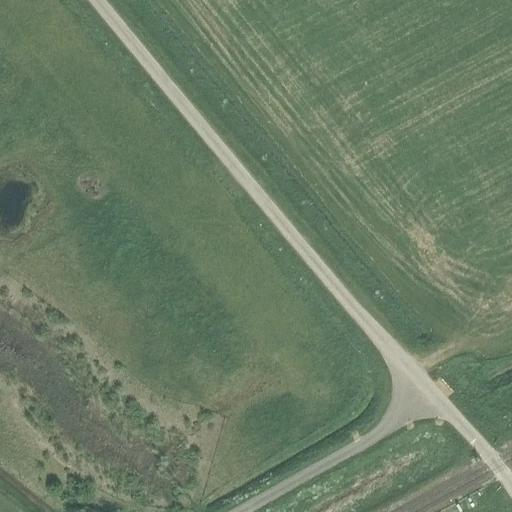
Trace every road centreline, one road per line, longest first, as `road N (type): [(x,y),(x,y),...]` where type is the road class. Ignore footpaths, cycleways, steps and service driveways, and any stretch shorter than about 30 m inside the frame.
road 1 (unclassified): [(435,398),(97,0)]
road 2 (unclassified): [(435,398),(240,511)]
